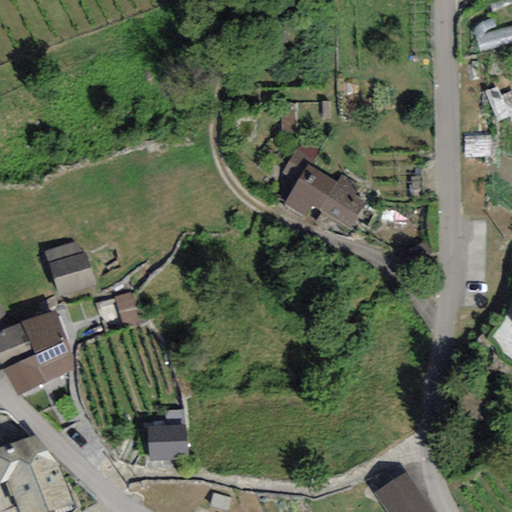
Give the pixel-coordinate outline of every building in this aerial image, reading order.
[(482,54),(511,44),(511,26),(477,38),(482,54)] [(319,215),(337,184),(307,167),(284,208),(305,220),(311,210),(319,215)] [(341,177),(337,184),(319,215),(351,233),(367,205),(353,197),(359,187),(341,177)] [(85,256),(73,244),(44,255),(58,301),(94,287),(85,256)] [(55,314),(21,328),(45,387),(74,372),(72,355),(55,314)] [(45,387),(21,328),(0,337),(0,371),(3,380),(17,402),(45,387)] [(187,429),(148,432),(150,467),(189,464),(187,429)] [(57,469),(34,440),(0,453),(0,491),(5,491),(14,511),(64,511),(73,508),(57,469)] [(373,498),(382,511),(430,511),(405,475),(373,498)]
